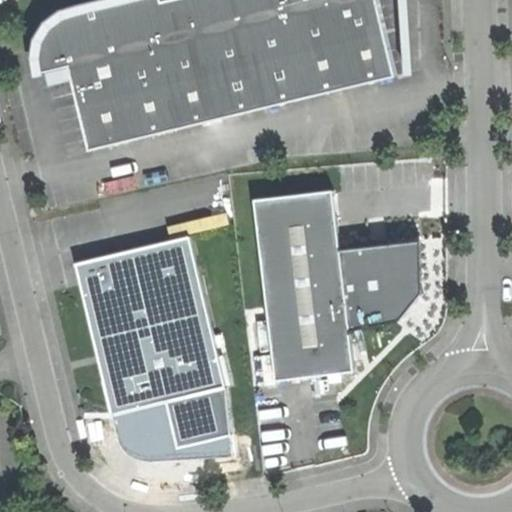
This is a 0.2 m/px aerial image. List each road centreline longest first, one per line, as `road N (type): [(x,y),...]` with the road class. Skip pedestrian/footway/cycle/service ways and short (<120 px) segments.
road 1 (unclassified): [(0,210),(56,440),(78,478),(108,504),(135,511)]
road 2 (unclassified): [(485,330),(475,0)]
road 3 (unclassified): [(178,511),(362,484)]
